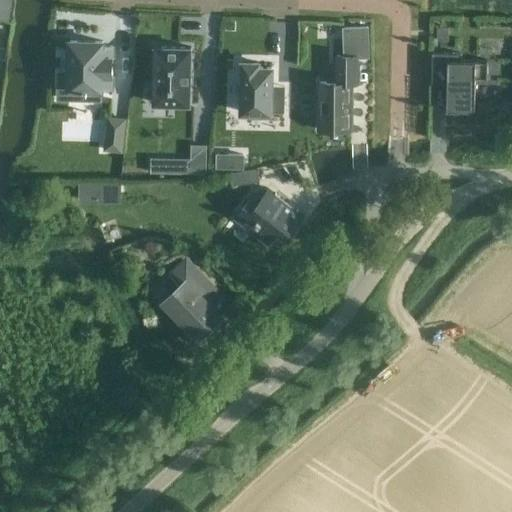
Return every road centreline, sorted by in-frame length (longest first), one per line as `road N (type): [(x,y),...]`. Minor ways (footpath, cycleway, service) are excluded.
road 1 (residential): [(135,511),(355,298)]
road 2 (residential): [(496,179),(381,178),(355,298)]
road 3 (residential): [(355,298),(416,222),(496,179)]
